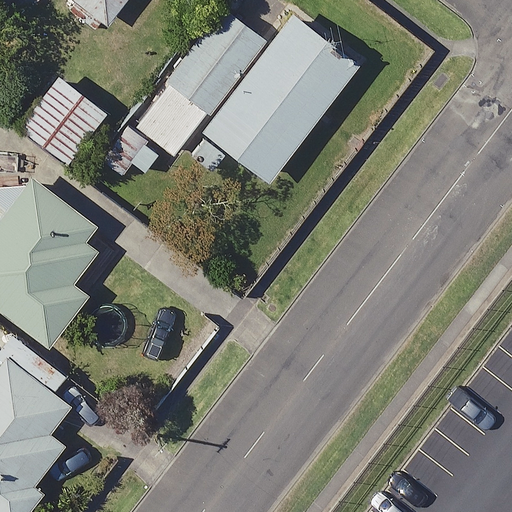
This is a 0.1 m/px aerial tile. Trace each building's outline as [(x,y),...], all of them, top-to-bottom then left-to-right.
[(57,0),(90,25),(109,0),(57,0)] [(345,57),(279,7),(257,35),(210,0),(208,0),(121,116),(164,149),(186,119),(257,173),(345,57)] [(94,105),(44,67),(5,118),(55,156),(94,105)] [(0,310),(36,338),(75,286),(59,274),(88,236),(59,215),(64,208),(17,172),(0,194),(0,310)] [(5,328),(0,334),(0,511),(6,511),(29,483),(20,476),(50,435),(35,424),(56,397),(35,381),(49,362),(5,328)]
